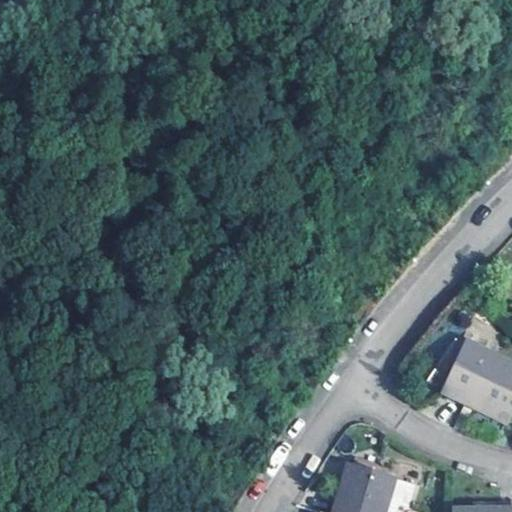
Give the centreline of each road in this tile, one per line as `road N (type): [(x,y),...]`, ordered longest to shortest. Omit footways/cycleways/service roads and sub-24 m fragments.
road 1 (residential): [(511,200),(358,396)]
road 2 (residential): [(358,396),(446,453),(511,467)]
road 3 (residential): [(358,396),(262,511)]
